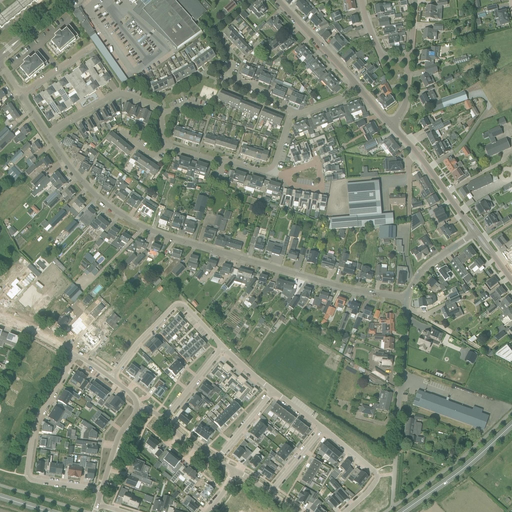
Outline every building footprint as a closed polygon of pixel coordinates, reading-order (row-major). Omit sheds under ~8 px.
[(0,27),(1,27),(1,28),(35,1),(36,2),(38,0),(21,0),(21,1),(20,0),(19,0),(17,2),(18,3),(15,5),(14,4),(11,6),(12,7),(10,10),(9,8),(6,11),(7,12),(4,14),(3,13),(0,15),(1,16),(0,17),(0,27)] [(145,0),(138,7),(177,50),(202,32),(194,23),(207,12),(195,0),(145,0)] [(200,4),(207,11),(212,7),(204,0),(200,4)] [(259,0),(257,0),(248,9),(250,12),(251,11),(254,15),(259,19),(261,17),(262,17),(264,15),(264,14),(267,11),(261,4),(262,3),(259,0)] [(301,11),(306,6),(304,3),(307,0),(298,0),(300,2),(296,6),(301,11)] [(348,11),(350,11),(355,10),(354,4),(353,4),(351,0),(348,0),(343,1),(344,6),(346,6),(348,11)] [(228,13),(236,6),(232,2),(224,9),(228,13)] [(313,15),(317,12),(317,11),(312,6),(309,3),(306,6),(301,11),(306,17),(310,12),(313,15)] [(379,5),(374,6),(376,14),(381,14),(382,15),(381,15),(381,18),(387,17),(393,16),(394,15),(393,11),(386,12),(386,8),(390,8),(389,4),(379,5)] [(435,19),(439,20),(440,15),(435,14),(436,10),(440,10),(441,6),(438,7),(436,7),(426,6),(425,19),(435,20),(435,19)] [(72,13),(88,35),(94,32),(78,9),(72,13)] [(501,26),(509,24),(508,19),(508,16),(507,16),(506,11),(498,13),(498,11),(494,12),(496,19),(499,18),(501,26)] [(244,12),(240,15),(244,20),(248,16),(244,12)] [(338,12),(330,15),(334,23),(341,20),(338,12)] [(314,17),(310,21),(316,28),(318,26),(321,31),(329,27),(326,22),(322,25),(319,21),(322,18),(324,17),(320,13),(319,15),(315,18),(314,17)] [(352,25),(354,25),(358,24),(358,23),(359,23),(358,20),(357,20),(356,16),(347,19),(348,22),(351,21),(352,25)] [(387,17),(381,18),(381,20),(378,21),(379,27),(386,26),(389,26),(388,19),(387,19),(387,17)] [(277,18),(275,20),(274,18),(272,20),(271,19),(266,23),(271,28),(273,26),(279,32),(282,30),(281,29),(282,28),(280,25),(282,23),(277,18)] [(337,23),(332,25),(335,28),(339,34),(341,35),(344,33),(342,30),(337,23)] [(389,35),(396,34),(395,28),(402,27),(401,24),(389,26),(386,26),(386,29),(383,29),(384,36),(389,35)] [(432,40),(432,37),(436,37),(436,35),(437,35),(437,31),(443,32),(443,26),(434,25),(434,31),(432,31),(432,30),(424,30),(424,40),(431,40),(432,40)] [(229,27),(223,33),(227,37),(235,29),(234,28),(231,26),(229,27)] [(320,37),(324,41),(330,36),(329,34),(334,29),(331,26),(329,27),(321,31),(320,31),(317,34),(320,37)] [(71,45),(75,42),(74,40),(78,37),(69,27),(61,33),(62,34),(61,35),(59,33),(54,37),(56,40),(55,41),(53,39),(46,46),(55,56),(58,53),(59,55),(63,51),(62,50),(70,43),(71,45)] [(236,28),(235,29),(227,37),(230,41),(237,35),(234,33),(237,31),(236,30),(237,30),(236,28)] [(389,44),(389,48),(394,47),(393,44),(398,43),(402,42),(401,37),(405,36),(404,32),(401,33),(389,35),(389,38),(387,38),(389,45),(389,44)] [(230,41),(234,45),(243,37),(241,36),(242,35),(239,33),(237,35),(230,41)] [(338,52),(348,43),(341,35),(337,38),(336,37),(329,43),(338,52)] [(234,45),(238,49),(244,43),(242,41),(244,38),(243,37),(234,45)] [(292,39),(291,37),(290,37),(289,37),(285,40),(286,42),(279,48),(283,52),(286,49),(287,50),(295,43),(292,39)] [(272,42),(267,45),(268,47),(271,44),(275,49),(276,48),(281,44),(278,39),(272,42)] [(249,44),(247,46),(244,43),(238,49),(241,53),(250,45),(249,44)] [(245,57),(249,53),(252,51),(249,48),(253,44),(252,43),(250,45),(241,53),(245,57)] [(303,46),(301,49),(299,47),(294,51),(297,54),(296,56),(299,59),(308,51),(303,46)] [(425,68),(433,66),(433,60),(438,60),(439,51),(439,47),(432,46),(431,52),(423,51),(422,62),(425,62),(425,68)] [(204,50),(211,59),(215,56),(213,52),(208,47),(204,50)] [(204,53),(202,55),(207,63),(211,59),(204,50),(203,51),(204,53)] [(359,58),(366,54),(363,50),(356,54),(354,55),(349,50),(340,58),(345,64),(350,59),(353,62),(357,59),(359,58)] [(308,64),(312,60),(309,58),(312,56),(308,51),(299,59),(302,62),(303,61),(307,65),(308,64)] [(40,71),(44,68),(43,67),(47,64),(38,53),(30,60),(31,61),(30,62),(28,60),(23,64),(25,66),(24,67),(22,66),(15,72),(24,83),(27,80),(29,81),(32,78),(31,77),(39,70),(40,71)] [(366,55),(366,54),(359,58),(357,59),(358,61),(353,66),(358,72),(364,66),(360,62),(367,56),(366,55)] [(197,55),(195,56),(202,66),(207,63),(202,55),(198,58),(197,55)] [(196,60),(193,62),(195,65),(198,69),(202,66),(195,56),(194,57),(196,60)] [(93,68),(100,63),(96,57),(93,59),(93,58),(86,63),(86,64),(83,66),(87,72),(91,77),(96,73),(93,68)] [(314,63),(312,60),(308,64),(311,67),(308,69),(312,73),(321,65),(316,60),(314,63)] [(191,74),(196,72),(192,64),(188,66),(187,63),(185,64),(191,74)] [(241,74),(247,77),(251,66),(246,64),(245,64),(243,63),(240,69),(243,70),(241,74)] [(186,77),(191,74),(185,64),(181,67),(186,77)] [(486,85),(502,76),(508,88),(511,86),(511,64),(483,79),(486,85)] [(254,74),(257,75),(259,71),(256,69),(257,68),(251,65),(251,66),(247,77),(252,79),(254,74)] [(321,65),(312,73),(318,80),(319,79),(324,74),(322,72),(325,69),(321,65)] [(364,77),(362,78),(365,81),(366,81),(370,86),(372,84),(374,82),(375,81),(371,76),(372,76),(370,74),(377,69),(374,65),(372,67),(367,71),(366,72),(367,74),(364,77)] [(436,65),(433,66),(425,68),(427,75),(421,78),(426,88),(430,85),(435,83),(430,74),(438,71),(436,65)] [(80,76),(87,72),(83,66),(81,67),(80,67),(73,71),(74,72),(71,74),(78,85),(84,82),(80,76)] [(181,79),(186,77),(181,67),(176,69),(181,79)] [(259,71),(257,75),(260,76),(258,81),(264,83),(267,75),(268,72),(263,70),(263,68),(261,67),(260,67),(259,71)] [(181,79),(176,69),(174,70),(176,73),(173,75),(177,82),(181,79)] [(274,82),(274,81),(275,77),(277,75),(268,72),(267,75),(264,83),(269,85),(271,81),(274,82)] [(107,73),(100,78),(96,73),(91,77),(92,78),(98,88),(101,86),(102,87),(109,82),(108,81),(111,79),(107,73)] [(58,82),(62,88),(70,83),(73,89),(78,85),(71,74),(68,76),(68,75),(61,80),(61,81),(58,82)] [(326,86),(334,79),(329,74),(326,76),(324,74),(319,79),(326,86)] [(161,81),(164,89),(169,87),(166,79),(165,76),(165,77),(160,78),(161,81)] [(166,79),(169,87),(175,85),(171,77),(168,78),(167,76),(165,76),(166,79)] [(84,82),(78,85),(86,96),(89,95),(96,91),(96,90),(98,88),(92,78),(90,79),(90,80),(90,81),(92,84),(87,87),(84,82)] [(338,83),(334,79),(326,86),(333,93),(335,92),(336,93),(340,90),(338,87),(339,87),(339,86),(337,88),(335,86),(338,83)] [(160,91),(155,80),(153,81),(155,84),(151,85),(154,93),(160,91)] [(157,80),(155,80),(160,91),(164,89),(161,81),(158,83),(157,80)] [(382,82),(379,83),(381,86),(380,87),(385,96),(387,95),(391,93),(386,83),(385,80),(382,82)] [(277,97),(282,85),(274,81),(274,82),(271,89),(274,90),(272,95),(277,97)] [(66,94),(62,88),(58,82),(56,84),(55,83),(48,88),(48,89),(46,91),(50,97),(57,92),(61,97),(66,94)] [(77,94),(69,99),(73,105),(76,103),(77,104),(84,99),(83,98),(86,96),(78,85),(73,89),(77,94)] [(285,95),(288,96),(291,89),(290,89),(291,88),(288,87),(287,87),(282,85),(277,97),(283,99),(285,95)] [(294,89),(291,88),(290,89),(291,89),(288,96),(290,97),(289,101),(294,104),(299,92),(293,90),(294,89)] [(37,105),(44,100),(48,106),(53,102),(50,97),(46,91),(43,93),(42,92),(35,97),(36,98),(33,99),(37,105)] [(221,91),(217,100),(220,101),(220,102),(222,103),(226,94),(221,91)] [(307,97),(302,95),(301,94),(302,93),(299,92),(294,104),(300,106),(302,101),(304,103),(307,97)] [(424,106),(429,103),(434,101),(431,96),(432,95),(431,92),(428,93),(420,98),(424,106)] [(468,100),(465,92),(441,100),(441,101),(435,103),(436,103),(431,105),(433,112),(468,100)] [(73,105),(69,99),(66,94),(61,97),(64,102),(57,107),(61,113),(64,111),(64,112),(71,107),(73,105)] [(226,94),(222,103),(224,104),(224,103),(228,104),(231,96),(226,94)] [(378,99),(376,100),(378,103),(379,103),(383,110),(395,102),(390,95),(386,97),(386,98),(381,102),(378,99)] [(231,96),(228,104),(230,105),(230,106),(232,107),(236,98),(231,96)] [(235,107),(237,108),(238,108),(240,101),(241,100),(236,98),(232,107),(231,109),(233,110),(235,107)] [(245,103),(240,101),(238,108),(237,108),(237,109),(240,110),(239,112),(241,113),(245,103)] [(353,103),(356,112),(361,111),(362,115),(363,119),(364,119),(369,117),(367,113),(366,114),(364,107),(361,107),(359,101),(353,103)] [(61,113),(57,107),(53,102),(48,106),(51,111),(44,116),(48,122),(51,120),(51,121),(58,116),(58,115),(61,113)] [(111,110),(108,111),(111,117),(113,119),(117,116),(116,114),(119,112),(114,103),(109,106),(111,110)] [(130,118),(131,116),(133,110),(130,109),(131,105),(126,103),(122,113),(126,114),(125,116),(130,118)] [(244,112),(247,113),(250,105),(245,103),(241,113),(243,113),(244,112)] [(349,110),(346,111),(348,117),(349,121),(350,124),(354,123),(355,122),(354,121),(353,117),(357,115),(356,112),(353,103),(347,105),(349,110)] [(6,117),(10,115),(15,111),(10,104),(6,107),(5,105),(0,109),(3,113),(4,113),(6,117)] [(249,116),(251,117),(255,107),(250,105),(247,113),(250,114),(249,116)] [(139,120),(139,119),(141,113),(139,112),(140,108),(134,106),(133,110),(131,116),(134,117),(134,119),(139,120)] [(255,107),(251,117),(253,117),(254,116),(257,117),(259,114),(260,109),(255,107)] [(341,107),(335,110),(338,117),(341,116),(342,118),(344,117),(345,118),(346,122),(349,121),(348,117),(346,111),(343,112),(341,107)] [(108,119),(111,117),(108,111),(106,108),(101,111),(103,114),(100,116),(104,123),(105,123),(109,121),(108,119)] [(142,123),(147,124),(150,116),(147,115),(149,112),(143,109),(141,113),(139,119),(143,120),(142,123)] [(262,125),(263,124),(264,122),(268,112),(262,110),(260,115),(259,118),(262,119),(260,124),(262,125)] [(339,119),(338,117),(335,110),(329,112),(331,117),(328,118),(330,124),(333,123),(333,122),(339,119)] [(8,121),(10,124),(19,117),(15,111),(10,115),(12,118),(8,121)] [(104,123),(100,116),(98,112),(93,115),(95,119),(92,120),(96,127),(98,129),(101,128),(99,125),(101,124),(104,123)] [(268,112),(264,122),(263,124),(265,124),(265,122),(266,122),(266,121),(269,122),(273,114),(268,112)] [(278,116),(273,114),(269,122),(272,123),(272,124),(274,125),(278,116)] [(323,114),(317,116),(320,124),(321,126),(326,124),(327,125),(330,124),(328,118),(325,119),(323,114)] [(278,116),(274,125),(276,126),(276,125),(279,126),(283,118),(278,116)] [(313,124),(310,125),(313,131),(315,130),(315,128),(317,127),(317,126),(320,124),(317,116),(311,119),(313,124)] [(429,131),(443,124),(440,120),(434,124),(431,120),(429,116),(422,120),(423,121),(421,122),(424,129),(427,127),(429,131)] [(497,120),(499,126),(506,124),(503,117),(497,120)] [(96,127),(92,120),(91,119),(86,122),(88,125),(85,126),(88,132),(89,133),(94,131),(93,129),(96,127)] [(355,123),(358,129),(366,124),(363,119),(355,123)] [(305,121),(299,123),(303,133),(307,131),(309,136),(314,134),(313,131),(310,125),(307,126),(305,121)] [(181,129),(177,128),(179,123),(177,122),(175,130),(174,129),(173,132),(174,133),(173,136),(178,138),(180,131),(181,129)] [(364,136),(368,142),(373,140),(371,137),(379,132),(375,126),(376,126),(374,123),(373,123),(373,122),(365,127),(368,133),(364,136)] [(88,132),(85,126),(83,123),(78,126),(80,129),(77,131),(83,139),(87,137),(85,133),(88,132)] [(303,133),(299,123),(293,125),(295,130),(292,131),(295,138),(298,136),(297,135),(303,133)] [(444,127),(443,124),(429,131),(431,134),(428,136),(432,145),(435,143),(437,146),(441,144),(440,141),(438,138),(441,137),(438,131),(444,127)] [(16,137),(19,142),(26,138),(25,136),(30,133),(25,126),(20,130),(22,133),(16,137)] [(488,132),(482,135),(484,140),(489,138),(491,145),(496,142),(494,138),(498,137),(503,134),(499,126),(488,131),(488,132)] [(0,140),(9,132),(6,128),(0,133),(0,140)] [(180,131),(178,138),(183,140),(186,130),(185,129),(184,132),(180,131)] [(189,141),(193,143),(197,133),(195,132),(191,131),(191,134),(189,141)] [(0,142),(0,151),(14,137),(10,132),(0,142)] [(111,142),(116,136),(112,132),(107,138),(102,144),(103,145),(107,141),(110,144),(111,142)] [(206,134),(203,143),(209,144),(212,135),(210,134),(209,135),(206,134)] [(72,145),(73,145),(77,137),(71,135),(70,138),(67,137),(63,143),(71,147),(72,145)] [(324,135),(312,140),(313,144),(316,143),(317,148),(321,146),(327,144),(324,135)] [(113,148),(120,139),(116,136),(111,142),(114,145),(112,147),(113,148)] [(217,138),(214,146),(215,145),(220,146),(223,137),(220,136),(220,137),(217,136),(216,138),(217,138)] [(387,149),(395,143),(394,143),(394,142),(394,141),(393,141),(390,137),(385,141),(384,140),(381,143),(383,145),(381,146),(385,151),(386,150),(387,149)] [(496,142),(491,145),(484,148),(488,158),(510,148),(506,138),(496,142)] [(119,149),(124,143),(120,139),(113,148),(114,149),(116,147),(119,149)] [(225,148),(230,149),(233,140),(231,139),(230,141),(227,140),(225,148)] [(374,140),(373,140),(368,142),(363,144),(365,150),(377,145),(374,140)] [(447,140),(441,144),(437,146),(434,147),(437,154),(438,154),(440,157),(444,155),(444,154),(450,151),(448,148),(450,147),(447,140)] [(71,147),(69,151),(76,155),(78,153),(82,145),(81,144),(78,143),(77,142),(75,141),(73,145),(72,145),(71,147)] [(22,155),(21,154),(22,153),(20,151),(21,150),(24,153),(28,149),(29,148),(31,151),(30,151),(33,155),(37,152),(41,149),(37,142),(31,146),(27,143),(24,146),(9,160),(11,162),(13,165),(16,161),(17,162),(22,157),(22,155)] [(240,154),(245,155),(249,143),(247,142),(247,144),(246,148),(242,146),(240,154)] [(300,151),(302,158),(303,161),(304,161),(308,159),(307,156),(311,154),(306,142),(303,143),(305,149),(300,151)] [(322,150),(318,151),(319,151),(320,156),(324,155),(330,152),(329,148),(334,145),(333,142),(327,144),(321,146),(322,150)] [(128,146),(124,143),(119,149),(122,152),(120,154),(121,155),(128,146)] [(385,151),(384,152),(387,155),(390,153),(392,156),(391,156),(393,158),(395,157),(399,154),(397,151),(400,149),(395,143),(387,149),(386,150),(385,151)] [(295,149),(290,151),(291,154),(295,164),(300,162),(299,159),(302,158),(300,151),(298,145),(294,147),(295,149)] [(133,150),(128,146),(121,155),(122,156),(124,155),(124,154),(127,156),(133,150)] [(267,152),(264,151),(263,151),(263,153),(260,160),(266,162),(267,159),(268,155),(270,148),(268,147),(267,152)] [(250,157),(253,158),(255,159),(258,148),(257,148),(256,151),(252,150),(250,157)] [(470,155),(466,148),(462,150),(467,157),(470,155)] [(325,158),(322,159),(324,164),(327,163),(333,160),(332,156),(338,154),(336,150),(330,152),(324,155),(325,158)] [(78,153),(76,155),(74,160),(82,164),(84,159),(85,159),(88,153),(87,153),(86,152),(85,152),(84,154),(82,153),(81,155),(78,153)] [(135,165),(141,156),(136,153),(132,160),(135,162),(134,164),(135,165)] [(29,159),(26,161),(30,167),(36,161),(33,156),(29,159)] [(135,165),(138,167),(139,168),(141,166),(146,159),(141,156),(135,165)] [(47,157),(43,160),(34,166),(36,169),(43,164),(47,169),(48,168),(52,165),(47,157)] [(182,167),(185,158),(179,157),(178,162),(175,161),(172,169),(177,170),(177,168),(179,168),(180,166),(182,167)] [(185,158),(182,167),(186,168),(185,170),(187,171),(186,176),(189,177),(192,167),(189,166),(191,160),(189,159),(186,157),(185,158)] [(328,168),(324,168),(325,173),(325,174),(328,173),(335,172),(334,164),(341,162),(339,158),(333,160),(327,163),(328,168)] [(453,161),(450,158),(448,159),(443,162),(451,173),(458,169),(456,166),(456,163),(455,161),(453,161)] [(82,164),(79,168),(87,172),(92,164),(87,161),(88,161),(85,159),(84,159),(82,164)] [(146,159),(141,166),(144,168),(143,170),(144,171),(150,162),(146,159)] [(389,173),(401,172),(401,167),(400,167),(400,164),(396,165),(395,159),(388,160),(388,165),(389,173)] [(150,172),(155,165),(150,162),(144,171),(145,172),(147,170),(150,172)] [(192,167),(189,177),(192,178),(193,174),(199,175),(202,164),(197,162),(195,167),(192,167)] [(96,163),(94,166),(90,173),(98,177),(102,170),(104,167),(96,163)] [(203,180),(206,181),(209,172),(206,171),(208,166),(202,164),(199,175),(204,177),(203,180)] [(155,165),(150,172),(149,173),(152,175),(149,179),(151,180),(155,174),(159,168),(155,165)] [(13,179),(14,181),(15,181),(21,175),(13,167),(7,173),(13,179)] [(363,174),(360,174),(361,178),(375,177),(375,176),(375,173),(367,173),(367,167),(363,168),(363,174)] [(96,181),(103,185),(108,177),(110,174),(102,170),(98,177),(96,181)] [(329,176),(326,177),(326,182),(330,182),(337,181),(336,176),(342,175),(342,174),(345,173),(345,170),(344,170),(341,171),(335,172),(328,173),(329,176)] [(452,175),(456,181),(459,179),(461,182),(470,176),(468,172),(466,174),(464,171),(461,173),(459,170),(456,172),(452,175)] [(233,176),(230,175),(230,176),(228,181),(231,182),(232,180),(238,181),(240,173),(235,171),(233,176)] [(33,191),(31,194),(34,197),(36,195),(50,182),(53,186),(62,178),(57,172),(53,176),(51,177),(49,179),(47,177),(46,177),(33,190),(33,191)] [(244,186),(245,187),(247,181),(244,180),(246,174),(240,173),(238,181),(237,184),(244,186)] [(45,178),(41,174),(31,183),(35,187),(45,178)] [(119,182),(115,187),(120,191),(116,196),(123,201),(127,196),(128,196),(131,192),(126,188),(127,185),(123,182),(124,181),(127,177),(125,175),(122,179),(119,182)] [(463,190),(460,192),(464,198),(470,194),(469,192),(471,191),(472,192),(489,185),(493,183),(490,175),(487,176),(485,177),(469,183),(469,185),(466,188),(465,186),(462,189),(463,190)] [(246,183),(245,187),(254,190),(255,187),(258,178),(252,176),(251,178),(250,182),(247,181),(246,183)] [(109,193),(112,189),(115,182),(112,180),(112,179),(108,177),(103,185),(101,189),(109,193)] [(427,197),(434,193),(425,177),(418,181),(424,192),(422,194),(424,198),(427,197)] [(53,186),(57,191),(66,184),(62,178),(53,186)] [(255,187),(261,188),(260,191),(263,192),(265,186),(262,185),(263,180),(258,178),(255,187)] [(265,186),(263,192),(266,193),(267,190),(272,192),(275,184),(274,183),(275,182),(271,181),(271,182),(269,182),(267,187),(265,186)] [(346,184),(349,217),(357,216),(381,214),(381,211),(378,181),(373,182),(346,184)] [(280,185),(275,184),(272,192),(271,196),(277,198),(277,197),(280,198),(282,192),(279,191),(280,185)] [(511,185),(511,184),(501,189),(504,193),(511,187),(511,185)] [(65,193),(62,195),(64,198),(63,199),(66,202),(67,201),(69,198),(71,200),(74,197),(73,195),(75,194),(70,188),(66,191),(65,192),(65,193)] [(47,206),(55,198),(59,194),(55,190),(42,203),(46,207),(47,206)] [(283,193),(279,206),(283,207),(285,201),(290,202),(291,195),(292,191),(286,190),(286,194),(283,193)] [(131,192),(128,196),(130,198),(126,203),(133,208),(136,203),(139,205),(142,200),(139,198),(140,197),(132,191),(131,192)] [(290,202),(289,208),(293,208),(294,202),(298,203),(300,196),(300,193),(295,192),(294,195),(291,195),(290,202)] [(298,203),(297,209),(301,210),(302,204),(307,205),(308,198),(309,198),(309,194),(304,193),(303,197),(300,196),(298,203)] [(307,205),(306,211),(310,211),(311,205),(316,206),(317,199),(318,196),(313,195),(312,198),(309,198),(308,198),(307,205)] [(144,206),(140,212),(144,214),(150,218),(153,213),(155,211),(149,207),(152,203),(149,201),(151,198),(147,196),(145,199),(144,200),(141,204),(144,206)] [(207,199),(198,196),(193,211),(197,212),(194,220),(200,222),(207,199)] [(316,206),(315,212),(319,213),(320,206),(325,207),(327,197),(326,197),(322,196),(321,196),(321,200),(317,199),(316,206)] [(389,204),(405,204),(404,196),(389,196),(389,204)] [(429,199),(429,198),(425,200),(429,208),(438,202),(434,196),(429,199)] [(488,196),(479,201),(481,204),(476,207),(478,212),(477,212),(479,215),(480,215),(481,216),(490,211),(489,210),(490,209),(487,204),(491,202),(488,196)] [(58,201),(55,198),(47,206),(50,209),(58,201)] [(72,206),(71,207),(78,214),(79,213),(81,211),(85,207),(82,205),(84,203),(79,198),(75,201),(74,203),(71,205),(72,206)] [(39,212),(33,206),(30,209),(36,215),(39,212)] [(66,206),(62,210),(67,215),(69,212),(71,211),(69,209),(66,206)] [(431,208),(433,212),(434,215),(431,217),(432,220),(444,214),(444,212),(445,212),(443,209),(442,209),(442,208),(438,210),(436,206),(431,208)] [(78,214),(71,207),(69,209),(71,211),(69,212),(75,217),(78,214)] [(95,214),(89,208),(79,220),(85,225),(87,227),(97,216),(94,214),(95,214)] [(53,229),(67,215),(62,210),(48,224),(53,229)] [(162,218),(160,218),(158,224),(165,226),(167,223),(169,223),(172,213),(165,210),(162,218)] [(223,218),(222,218),(219,228),(218,231),(223,233),(226,222),(227,220),(229,221),(232,213),(231,213),(231,212),(225,211),(223,218)] [(180,215),(174,213),(172,219),(173,219),(171,228),(178,230),(180,226),(183,227),(184,225),(186,219),(186,218),(180,216),(180,215)] [(330,218),(329,229),(358,227),(393,225),(392,214),(330,218)] [(416,214),(411,216),(411,218),(411,229),(420,222),(416,214)] [(445,226),(443,221),(447,220),(446,219),(447,218),(446,215),(445,215),(444,214),(432,220),(433,222),(437,221),(438,225),(434,227),(436,230),(445,226)] [(501,222),(495,214),(485,221),(485,222),(485,223),(487,226),(488,225),(490,229),(501,222)] [(219,228),(222,218),(217,216),(213,226),(219,228)] [(95,219),(89,225),(96,230),(104,221),(99,217),(96,220),(95,219)] [(194,228),(196,223),(188,221),(188,220),(186,219),(184,225),(187,226),(185,232),(192,235),(194,228)] [(69,234),(78,225),(73,221),(65,230),(69,234)] [(104,221),(96,230),(98,232),(101,229),(104,231),(109,226),(104,221)] [(446,225),(445,226),(436,230),(437,232),(440,237),(444,235),(448,240),(450,239),(449,238),(456,233),(451,226),(448,228),(446,225)] [(299,228),(292,226),(289,237),(296,239),(299,228)] [(507,240),(511,237),(510,235),(511,233),(511,226),(503,232),(507,240)] [(395,239),(395,227),(380,227),(379,238),(395,239)] [(104,240),(106,239),(108,241),(110,238),(113,241),(119,232),(112,228),(107,235),(105,234),(101,239),(100,238),(99,239),(95,244),(98,248),(103,242),(104,241),(104,240)] [(216,231),(212,230),(206,228),(203,238),(210,240),(211,237),(214,238),(216,231)] [(93,239),(97,235),(91,230),(81,240),(84,242),(90,236),(93,239)] [(114,241),(110,244),(111,245),(117,249),(120,245),(121,243),(122,242),(126,244),(130,238),(130,237),(127,235),(127,236),(123,234),(121,237),(120,236),(118,238),(117,237),(114,241)] [(498,237),(494,241),(500,249),(505,245),(508,242),(502,234),(497,237),(498,237)] [(224,248),(224,246),(227,236),(224,235),(223,238),(217,236),(215,245),(224,248)] [(242,244),(230,240),(231,237),(227,236),(224,246),(239,251),(242,244)] [(416,250),(412,253),(413,254),(417,261),(422,258),(422,259),(426,256),(426,255),(428,254),(426,249),(428,248),(425,245),(429,242),(425,236),(418,241),(422,246),(416,250)] [(132,244),(129,247),(128,246),(126,249),(128,250),(128,251),(129,251),(133,253),(135,249),(138,250),(140,250),(140,248),(141,248),(142,247),(144,242),(143,242),(143,241),(141,240),(140,240),(140,241),(136,239),(134,245),(132,244)] [(262,251),(265,241),(257,239),(254,249),(262,251)] [(288,245),(291,246),(287,259),(295,261),(297,254),(293,253),(294,248),(295,248),(297,241),(293,240),(290,239),(288,245)] [(268,242),(265,251),(272,253),(271,254),(279,256),(279,255),(280,250),(281,246),(274,244),(268,242)] [(154,256),(155,256),(156,256),(157,254),(158,252),(160,247),(153,244),(150,251),(149,255),(149,256),(149,257),(151,258),(152,258),(153,257),(154,256)] [(471,248),(450,263),(453,267),(462,279),(463,278),(465,277),(468,275),(462,266),(472,258),(476,255),(471,248)] [(161,275),(164,278),(181,261),(181,259),(178,258),(180,253),(173,251),(171,257),(170,260),(173,262),(161,275)] [(309,252),(308,258),(306,262),(315,265),(318,254),(309,252)] [(125,262),(128,265),(135,257),(133,254),(125,262)] [(141,254),(134,261),(138,265),(145,258),(141,254)] [(332,270),(333,268),(335,262),(334,262),(335,258),(333,257),(333,255),(328,254),(327,256),(324,255),(320,267),(332,270)] [(343,268),(342,273),(352,276),(356,264),(352,263),(350,266),(345,265),(348,255),(344,254),(341,254),(339,261),(338,267),(343,268)] [(162,255),(153,262),(156,265),(164,257),(162,255)] [(91,256),(86,260),(91,264),(95,260),(93,258),(91,256)] [(189,263),(187,268),(191,269),(190,272),(195,274),(196,270),(198,264),(196,264),(197,258),(190,256),(189,261),(188,263),(189,263)] [(84,259),(80,263),(82,264),(83,266),(86,269),(90,265),(84,259)] [(479,269),(480,268),(484,265),(479,259),(475,262),(471,266),(468,268),(471,271),(477,267),(479,269)] [(53,262),(59,268),(61,265),(56,260),(53,262)] [(208,261),(206,266),(204,264),(194,277),(199,280),(207,270),(210,272),(211,268),(214,269),(216,263),(208,261)] [(92,265),(87,271),(90,274),(91,273),(95,268),(98,266),(95,262),(92,265)] [(51,271),(56,267),(52,263),(48,268),(51,271)] [(180,264),(171,273),(177,278),(185,269),(180,264)] [(30,265),(27,268),(28,268),(34,274),(37,271),(30,265)] [(228,275),(229,272),(230,267),(223,265),(221,270),(221,271),(219,271),(218,275),(223,276),(223,274),(228,275)] [(376,271),(376,276),(380,276),(382,276),(382,283),(392,284),(393,276),(393,273),(386,272),(386,268),(387,265),(381,265),(381,266),(376,266),(376,271)] [(446,282),(451,278),(448,274),(451,272),(446,266),(438,272),(442,277),(439,279),(442,283),(443,285),(446,282)] [(362,267),(360,273),(359,278),(363,279),(363,278),(371,280),(372,276),(373,274),(369,272),(370,269),(362,267)] [(397,267),(396,279),(397,279),(398,279),(397,285),(404,285),(404,281),(405,281),(405,279),(408,279),(408,274),(406,268),(402,268),(397,267)] [(99,272),(95,268),(91,273),(95,276),(99,272)] [(241,284),(245,271),(238,269),(236,275),(235,279),(232,276),(224,286),(228,289),(234,281),(241,284)] [(251,273),(245,271),(241,284),(245,285),(244,288),(246,288),(253,278),(250,277),(251,273)] [(30,274),(22,283),(26,287),(35,278),(30,274)] [(221,276),(218,275),(214,274),(213,274),(209,280),(210,281),(210,282),(217,284),(218,280),(219,280),(221,276)] [(259,276),(257,285),(261,286),(264,286),(265,284),(267,278),(259,276)] [(494,277),(486,283),(491,289),(498,282),(494,277)] [(253,278),(246,288),(238,299),(241,301),(243,298),(246,294),(248,296),(253,290),(251,288),(257,281),(253,278)] [(9,293),(6,296),(9,298),(10,300),(10,299),(12,301),(21,291),(16,286),(19,282),(16,280),(17,279),(16,279),(10,286),(13,289),(11,291),(11,290),(9,292),(9,293)] [(443,285),(442,283),(439,285),(432,279),(427,285),(435,292),(439,287),(442,292),(446,290),(444,287),(443,285)] [(274,290),(282,292),(285,283),(277,280),(275,286),(274,290)] [(285,283),(282,292),(286,294),(287,294),(288,295),(288,296),(291,298),(294,294),(295,290),(291,289),(293,285),(285,283)] [(72,284),(63,293),(73,302),(82,293),(72,284)] [(264,297),(267,291),(270,289),(269,288),(266,286),(260,294),(264,297)] [(489,296),(495,304),(502,299),(500,297),(506,293),(501,287),(489,296)] [(309,296),(309,295),(310,290),(304,288),(302,294),(301,297),(300,297),(299,299),(295,296),(288,306),(293,309),(297,302),(304,306),(308,299),(309,296)] [(453,294),(448,297),(450,301),(459,296),(455,289),(452,291),(453,294)] [(31,290),(20,301),(25,307),(32,300),(35,302),(40,296),(38,294),(36,296),(33,293),(33,292),(31,290)] [(35,302),(34,303),(37,305),(32,310),(37,315),(40,312),(41,313),(45,309),(44,308),(45,308),(41,304),(49,295),(45,292),(40,296),(35,302)] [(315,297),(312,305),(318,307),(321,299),(326,301),(328,295),(320,292),(318,299),(315,297)] [(478,300),(481,303),(481,304),(489,298),(485,293),(478,299),(478,300)] [(93,300),(88,295),(84,300),(88,304),(93,300)] [(429,299),(424,299),(419,299),(420,308),(425,307),(427,307),(427,304),(432,303),(432,302),(434,302),(435,301),(435,295),(429,296),(429,299)] [(459,296),(450,301),(452,304),(452,305),(455,303),(461,300),(459,296)] [(502,307),(503,307),(506,312),(509,309),(508,308),(511,304),(511,302),(508,297),(500,304),(502,307)] [(337,298),(335,302),(334,307),(337,308),(342,309),(343,306),(345,301),(337,298)] [(325,314),(328,307),(330,303),(327,301),(322,313),(325,314)] [(349,307),(349,309),(352,310),(351,314),(355,316),(355,318),(356,319),(358,314),(356,313),(357,312),(358,310),(359,306),(351,303),(349,307)] [(445,307),(441,310),(445,319),(450,317),(451,317),(452,320),(457,317),(457,318),(463,315),(459,307),(457,309),(455,303),(452,305),(452,304),(446,307),(445,307)] [(494,305),(486,311),(489,315),(497,309),(494,305)] [(334,309),(328,307),(325,314),(323,318),(327,321),(329,316),(332,317),(334,309)] [(364,319),(367,320),(368,321),(370,322),(370,321),(372,317),(372,316),(370,315),(372,310),(365,307),(363,312),(362,314),(361,318),(364,319)] [(509,309),(506,312),(503,314),(506,318),(507,317),(511,321),(511,320),(511,309),(511,308),(509,309)] [(61,320),(57,325),(62,329),(66,325),(67,325),(71,321),(67,317),(71,312),(67,309),(59,318),(61,320)] [(208,317),(214,312),(210,309),(205,313),(208,317)] [(113,314),(109,318),(111,320),(107,325),(113,331),(121,322),(113,314)] [(178,315),(174,319),(182,328),(186,324),(178,315)] [(380,324),(381,324),(385,324),(393,324),(393,315),(385,315),(382,316),(382,319),(379,319),(379,323),(379,324),(380,324)] [(79,317),(70,327),(71,328),(70,329),(76,335),(81,330),(83,331),(86,327),(81,322),(83,321),(79,317)] [(174,319),(170,323),(179,331),(182,328),(174,319)] [(170,323),(167,326),(175,335),(179,331),(170,323)] [(373,330),(373,324),(371,324),(366,334),(371,334),(375,335),(375,330),(373,330)] [(496,330),(499,334),(503,331),(505,329),(502,325),(496,330)] [(86,333),(82,337),(89,342),(87,344),(92,348),(99,342),(94,337),(92,338),(88,335),(94,329),(91,326),(85,332),(86,333)] [(167,326),(163,330),(172,339),(175,335),(167,326)] [(421,336),(418,344),(421,345),(420,349),(425,351),(426,347),(429,348),(430,346),(432,343),(433,339),(439,342),(443,334),(436,330),(432,327),(429,333),(425,331),(423,337),(421,336)] [(163,330),(159,334),(168,342),(172,339),(163,330)] [(503,331),(499,334),(495,337),(498,342),(506,336),(503,331)] [(347,333),(340,336),(342,341),(343,342),(347,341),(348,339),(349,338),(347,333)] [(4,337),(2,342),(4,343),(12,346),(13,343),(16,344),(18,338),(9,334),(8,338),(4,337)] [(393,339),(388,339),(384,339),(384,336),(375,335),(374,340),(383,340),(383,342),(384,342),(384,349),(392,350),(393,339)] [(197,336),(193,339),(202,348),(206,345),(197,336)] [(155,338),(149,343),(157,350),(156,350),(157,351),(165,343),(162,341),(159,343),(156,340),(155,338)] [(193,339),(190,343),(198,352),(202,348),(193,339)] [(149,343),(145,348),(150,353),(152,355),(156,350),(157,350),(149,343)] [(190,343),(186,346),(194,355),(198,352),(190,343)] [(495,355),(510,362),(511,361),(511,351),(507,345),(495,355)] [(186,346),(182,350),(190,359),(194,355),(186,346)] [(347,346),(344,356),(348,358),(350,354),(352,348),(347,346)] [(182,350),(178,353),(186,362),(190,359),(182,350)] [(382,368),(388,368),(389,366),(391,366),(392,358),(387,358),(387,356),(383,355),(383,353),(377,352),(377,355),(375,355),(374,361),(382,362),(381,365),(382,365),(382,368)] [(469,352),(466,358),(468,359),(467,361),(473,365),(474,362),(477,356),(478,354),(474,352),(473,354),(469,352)] [(175,361),(171,364),(179,373),(183,368),(182,367),(178,363),(181,360),(177,356),(173,359),(175,361)] [(218,363),(208,375),(212,378),(218,372),(221,375),(229,366),(225,363),(223,366),(222,367),(219,364),(218,363)] [(167,368),(163,371),(168,376),(171,373),(175,377),(179,373),(171,364),(167,368)] [(128,367),(126,370),(127,371),(126,372),(129,375),(132,377),(134,378),(139,372),(141,373),(145,369),(141,366),(138,370),(131,365),(129,368),(128,367)] [(222,381),(219,384),(220,385),(223,387),(233,376),(229,373),(230,372),(232,369),(229,366),(221,375),(225,378),(222,381)] [(141,373),(138,378),(139,378),(139,377),(142,380),(140,382),(141,383),(147,388),(153,380),(146,374),(148,371),(145,368),(145,369),(141,373)] [(380,372),(375,368),(372,373),(385,380),(387,376),(380,372)] [(71,379),(69,382),(76,386),(79,388),(78,389),(82,392),(88,383),(84,380),(86,377),(83,375),(81,373),(80,373),(77,371),(71,379)] [(233,376),(223,387),(227,391),(229,388),(232,384),(236,387),(243,378),(240,376),(238,378),(237,379),(233,376)] [(236,394),(234,397),(236,398),(238,400),(247,388),(244,385),(245,383),(246,381),(243,378),(236,387),(239,390),(236,394)] [(156,390),(153,394),(160,399),(165,392),(161,389),(164,384),(159,380),(153,388),(156,390)] [(90,383),(86,388),(95,396),(101,388),(94,382),(92,385),(90,383)] [(204,384),(199,390),(204,393),(203,394),(207,397),(210,394),(212,396),(215,392),(218,394),(220,391),(221,392),(221,391),(212,384),(212,385),(213,385),(210,388),(204,384)] [(101,388),(95,396),(100,400),(97,404),(102,407),(109,397),(107,396),(109,394),(108,392),(101,388)] [(238,400),(236,402),(239,405),(241,403),(247,396),(250,399),(258,391),(254,388),(253,389),(251,391),(247,388),(238,400)] [(64,391),(61,396),(69,401),(72,396),(73,397),(75,394),(72,391),(70,394),(64,391)] [(413,405),(424,409),(473,427),(472,429),(475,430),(476,428),(484,431),(489,416),(481,413),(482,410),(473,407),(472,410),(461,406),(461,405),(431,394),(430,395),(418,391),(413,405)] [(373,416),(375,409),(387,412),(392,393),(385,392),(383,400),(380,400),(379,405),(374,404),(373,408),(362,406),(360,413),(373,416)] [(195,395),(188,404),(194,408),(196,406),(199,409),(202,405),(203,406),(205,404),(208,406),(211,403),(204,398),(202,401),(195,395)] [(58,401),(59,402),(64,405),(62,408),(66,410),(68,406),(66,405),(69,401),(61,396),(58,401)] [(108,401),(104,406),(107,408),(110,410),(112,407),(117,411),(123,403),(119,400),(118,400),(118,401),(115,398),(111,404),(108,401)] [(234,402),(230,405),(237,412),(240,408),(234,402)] [(275,404),(269,412),(273,415),(279,407),(275,404)] [(184,405),(181,409),(184,412),(187,414),(191,410),(184,405)] [(230,405),(227,409),(234,415),(237,412),(230,405)] [(53,409),(51,411),(52,412),(51,413),(52,413),(62,419),(65,414),(69,416),(71,413),(61,407),(60,410),(56,408),(55,407),(53,410),(53,409)] [(279,407),(273,415),(277,418),(283,410),(279,407)] [(227,409),(224,412),(230,418),(234,415),(227,409)] [(283,410),(277,418),(281,421),(287,413),(283,410)] [(98,411),(94,417),(97,420),(94,424),(102,430),(106,426),(107,424),(108,423),(107,422),(102,418),(104,416),(98,411)] [(183,412),(178,419),(186,426),(191,420),(183,412)] [(224,412),(220,415),(227,422),(230,418),(224,412)] [(50,416),(48,418),(51,420),(50,423),(56,426),(58,428),(60,425),(59,424),(62,419),(52,413),(51,413),(49,415),(50,416)] [(287,413),(281,421),(285,424),(291,416),(287,413)] [(220,415),(217,419),(224,425),(227,422),(220,415)] [(291,416),(285,424),(289,427),(295,419),(291,416)] [(217,419),(214,422),(220,429),(224,425),(217,419)] [(406,419),(405,427),(405,430),(421,432),(421,426),(420,424),(417,424),(416,422),(416,420),(414,420),(406,419)] [(296,420),(290,428),(295,431),(300,423),(296,420)] [(83,421),(81,424),(81,425),(81,424),(87,428),(84,434),(83,439),(93,440),(96,440),(96,438),(97,438),(98,434),(93,431),(95,429),(83,421)] [(42,427),(42,432),(52,434),(52,433),(56,426),(56,427),(56,426),(49,422),(48,422),(46,425),(44,424),(42,427)] [(259,422),(254,428),(262,434),(262,435),(263,435),(267,430),(270,433),(273,430),(267,425),(265,427),(259,422)] [(300,423),(295,431),(299,434),(304,426),(300,423)] [(199,425),(194,432),(199,436),(204,428),(199,425)] [(304,426),(299,434),(302,436),(300,439),(303,441),(305,439),(307,436),(305,434),(309,429),(304,426)] [(204,428),(199,436),(202,438),(208,431),(204,428)] [(254,428),(249,434),(256,439),(253,442),(257,445),(260,441),(258,439),(262,435),(262,434),(254,428)] [(409,442),(414,442),(420,443),(421,438),(417,437),(417,436),(419,436),(420,435),(421,432),(405,430),(404,435),(410,436),(409,442)] [(208,431),(202,438),(207,442),(212,434),(208,431)] [(40,440),(39,447),(43,447),(43,448),(51,450),(52,449),(52,443),(56,443),(59,444),(60,438),(46,436),(46,439),(45,439),(45,441),(41,440),(40,440)] [(150,438),(145,443),(148,446),(154,450),(152,453),(155,455),(154,455),(158,458),(163,452),(159,450),(157,449),(158,447),(157,447),(160,444),(154,440),(153,440),(150,438)] [(76,440),(76,444),(85,446),(84,453),(96,455),(97,447),(91,446),(91,442),(76,440)] [(233,454),(232,455),(233,455),(239,459),(238,460),(239,460),(239,459),(241,457),(245,460),(251,453),(245,448),(247,444),(244,441),(243,441),(243,442),(233,454)] [(287,442),(280,450),(288,456),(292,451),(287,446),(289,444),(287,442)] [(321,443),(318,449),(325,455),(331,447),(326,443),(324,445),(321,443)] [(331,447),(325,455),(329,458),(336,451),(331,447)] [(253,458),(249,464),(252,466),(251,467),(254,469),(254,468),(255,469),(261,461),(257,458),(260,455),(258,453),(260,450),(257,448),(250,456),(253,458)] [(271,452),(269,455),(275,460),(277,457),(283,462),(288,456),(281,450),(276,456),(271,452)] [(336,451),(329,458),(335,463),(332,466),(335,468),(338,464),(336,462),(341,455),(336,451)] [(434,457),(441,459),(446,461),(448,455),(435,451),(434,457)] [(163,456),(159,461),(163,464),(164,462),(168,466),(175,457),(170,452),(169,453),(167,455),(165,453),(163,456)] [(46,470),(46,471),(49,471),(49,474),(55,475),(57,465),(51,464),(52,456),(48,456),(48,460),(46,470)] [(266,468),(262,474),(269,479),(274,471),(277,467),(272,463),(269,462),(272,458),(269,456),(262,465),(266,468)] [(175,457),(168,466),(172,469),(171,470),(175,473),(181,466),(178,464),(180,461),(175,457)] [(67,460),(66,467),(69,467),(68,476),(70,476),(70,477),(74,477),(75,467),(72,467),(73,459),(67,458),(67,460)] [(37,466),(36,472),(43,473),(43,469),(46,470),(48,460),(43,459),(42,463),(37,462),(37,463),(36,463),(36,466),(37,466)] [(313,459),(311,464),(319,469),(322,464),(313,459)] [(57,465),(55,475),(61,475),(62,468),(66,469),(66,467),(67,460),(63,460),(62,465),(57,465)] [(75,467),(74,477),(78,478),(80,478),(81,469),(85,470),(86,463),(86,460),(80,460),(79,468),(75,467)] [(134,471),(133,474),(146,479),(148,475),(144,473),(143,474),(142,474),(146,466),(143,465),(144,463),(135,460),(135,461),(134,461),(133,464),(132,467),(134,468),(133,471),(134,471)] [(346,460),(340,467),(345,471),(341,475),(343,477),(341,478),(344,481),(353,470),(350,468),(351,467),(349,466),(351,464),(346,460)] [(85,470),(84,472),(87,472),(86,479),(93,480),(95,470),(91,470),(92,464),(86,463),(85,470)] [(311,464),(308,468),(317,473),(319,469),(311,464)] [(172,478),(170,481),(173,484),(180,475),(185,479),(193,471),(188,467),(187,470),(185,468),(184,468),(182,466),(172,478)] [(308,468),(306,472),(314,477),(317,473),(308,468)] [(188,486),(183,492),(187,495),(196,483),(197,482),(195,480),(196,478),(195,476),(197,474),(193,471),(185,479),(190,484),(188,486)] [(354,471),(351,475),(355,479),(354,480),(358,482),(357,483),(360,486),(367,477),(364,475),(365,475),(361,472),(359,475),(358,474),(354,471)] [(306,472),(303,477),(312,482),(314,477),(306,472)] [(128,476),(125,484),(130,486),(130,487),(134,489),(135,488),(138,489),(141,483),(150,486),(152,481),(149,481),(146,479),(144,479),(136,476),(135,479),(130,477),(128,476)] [(303,477),(300,481),(309,486),(312,482),(303,477)] [(332,494),(333,495),(341,504),(340,504),(341,504),(345,501),(344,500),(346,498),(345,497),(344,497),(346,495),(347,495),(336,482),(332,485),(336,490),(332,494)] [(196,492),(192,497),(200,503),(204,499),(205,500),(208,497),(211,494),(211,493),(213,490),(207,486),(200,495),(196,492)] [(122,488),(118,497),(124,499),(123,501),(129,503),(128,505),(136,508),(137,508),(135,507),(138,500),(132,497),(132,496),(127,493),(128,491),(122,488)] [(301,492),(298,496),(301,498),(299,501),(302,503),(303,504),(305,505),(307,501),(309,498),(314,501),(318,495),(309,490),(307,493),(305,491),(303,494),(301,492)] [(153,498),(145,495),(143,500),(150,503),(153,498)] [(328,497),(324,501),(330,508),(333,506),(334,507),(336,506),(337,507),(340,504),(341,504),(333,495),(329,498),(328,497)] [(188,496),(182,504),(191,511),(195,511),(198,509),(194,505),(193,504),(195,502),(188,496)] [(154,506),(152,511),(156,511),(158,511),(160,511),(161,511),(162,509),(166,510),(166,509),(169,500),(164,499),(164,500),(163,503),(159,502),(160,502),(158,502),(155,501),(153,505),(153,506),(154,506)] [(317,500),(313,505),(317,509),(314,511),(324,511),(319,507),(322,504),(317,500)]
